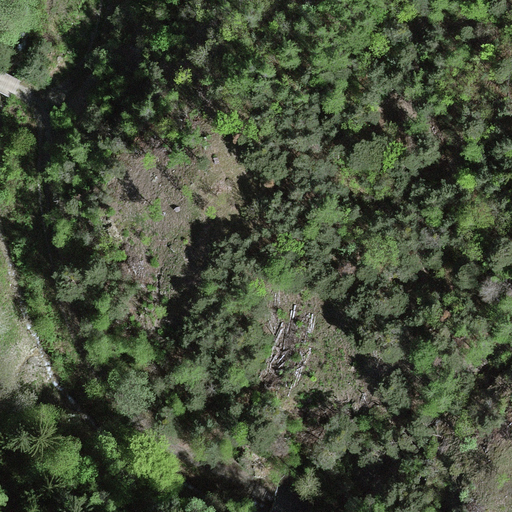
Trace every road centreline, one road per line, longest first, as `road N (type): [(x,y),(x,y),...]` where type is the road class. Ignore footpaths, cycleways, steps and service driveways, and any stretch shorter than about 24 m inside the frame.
road 1 (track): [(0,81),(44,109),(42,183),(66,309),(95,365),(134,418),(205,466),(241,474)]
road 2 (track): [(430,0),(414,55),(420,275),(407,356),(425,377),(447,378),(511,338)]
